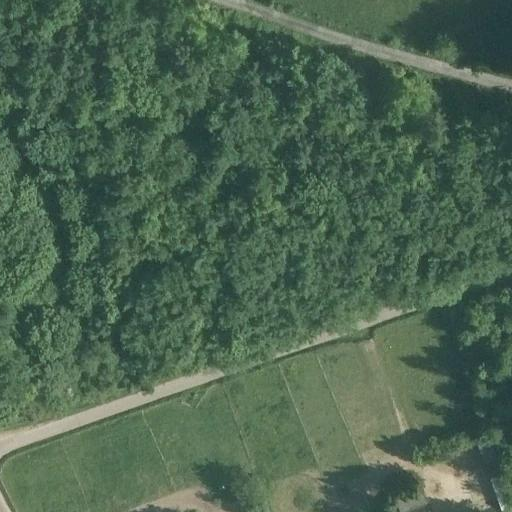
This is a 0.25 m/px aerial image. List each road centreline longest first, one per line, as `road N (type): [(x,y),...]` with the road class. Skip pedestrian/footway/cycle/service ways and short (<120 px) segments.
road 1 (residential): [(0,449),(511,274)]
road 2 (track): [(225,0),(511,85)]
